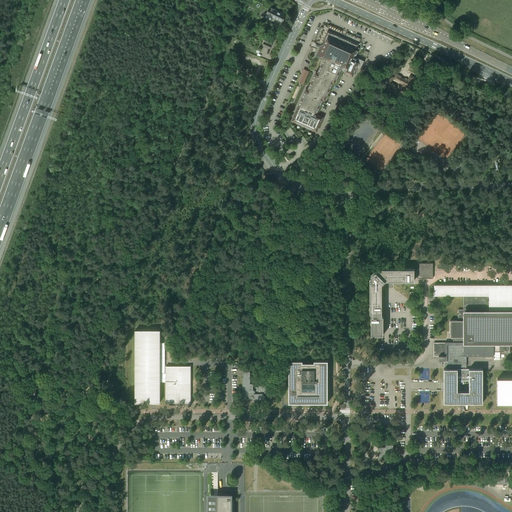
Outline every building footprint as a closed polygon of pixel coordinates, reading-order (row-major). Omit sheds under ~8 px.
[(273,17),(282,22),(286,15),(274,10),(275,9),(270,7),(270,8),(269,7),(264,17),(271,20),(273,17)] [(320,45),(315,56),(325,60),(319,73),(317,72),(309,89),(307,89),(299,106),(298,106),(292,118),(317,129),(323,117),(314,113),(321,98),(323,99),(331,82),(333,82),(339,69),(352,74),(355,66),(360,68),(364,60),(356,57),(355,58),(352,57),(358,44),(327,30),(320,46),(320,45)] [(270,48),(273,40),(266,38),(263,45),(270,48)] [(308,71),(303,68),(301,72),(300,75),(297,81),(298,82),(302,84),(308,71)] [(389,75),(386,81),(390,83),(392,79),(398,82),(398,81),(401,83),(399,87),(400,87),(400,89),(403,91),(405,87),(408,88),(413,77),(410,75),(408,80),(404,78),(404,79),(400,77),(401,77),(396,75),(395,78),(389,75)] [(405,156),(414,162),(417,158),(409,151),(405,156)] [(370,277),(370,313),(371,313),(371,335),(383,335),(383,316),(385,316),(385,313),(382,313),(382,283),(385,280),(414,280),(414,277),(418,277),(418,278),(419,278),(433,278),(433,274),(433,263),(418,262),(418,269),(414,269),(414,268),(379,268),(379,269),(375,269),(371,273),(371,277),(370,277)] [(434,285),(434,295),(447,295),(464,295),(464,296),(463,296),(463,309),(458,309),(458,320),(450,320),(450,337),(453,337),(453,342),(445,342),(445,355),(439,355),(439,361),(444,361),(444,366),(467,367),(467,355),(493,356),(493,352),(504,352),(504,353),(507,353),(510,353),(510,345),(511,345),(511,284),(464,285),(434,285)] [(160,343),(160,330),(159,330),(135,330),(135,403),(160,403),(160,402),(160,382),(165,382),(166,402),(166,403),(190,403),(190,402),(191,402),(191,366),(190,366),(166,366),(165,366),(165,373),(165,342),(160,342),(160,343)] [(434,342),(434,355),(439,355),(445,355),(445,342),(434,342)] [(289,392),(289,403),(292,403),(298,403),(318,403),(321,403),(324,403),(327,403),(327,399),(327,393),(327,361),(314,361),(314,363),(302,363),(302,361),(289,361),(289,373),(289,374),(289,375),(289,378),(289,392)] [(444,391),(444,403),(460,403),(463,403),(483,403),(483,370),(483,368),(444,368),(444,380),(444,391)] [(243,377),(242,377),(243,395),(251,395),(251,398),(252,398),(252,400),(265,401),(265,395),(263,395),(263,393),(265,393),(266,392),(266,385),(265,384),(259,384),(258,385),(258,386),(253,386),(253,383),(250,383),(250,371),(243,371),(243,377)] [(497,378),(497,403),(505,403),(511,403),(511,378),(505,378),(497,378)] [(386,447),(378,447),(378,459),(378,460),(386,459),(385,452),(392,452),(392,450),(393,450),(393,444),(386,444),(386,447)] [(208,494),(207,511),(231,511),(232,494),(226,494),(222,494),(222,493),(219,493),(219,494),(218,494),(208,494)]
